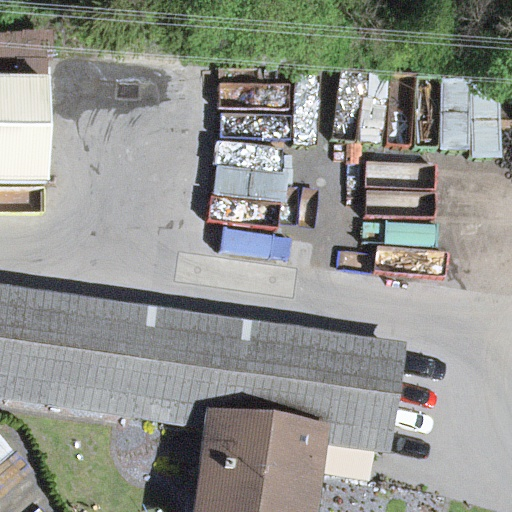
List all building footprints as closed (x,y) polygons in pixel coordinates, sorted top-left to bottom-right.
[(32,100),(0,100),(0,191),(32,192),(32,100)] [(367,115),(367,229),(433,229),(433,116),(367,115)] [(400,350),(0,288),(0,405),(193,435),(195,417),(318,436),(315,451),(382,462),(400,350)] [(318,436),(195,417),(193,435),(180,511),(305,511),(315,451),(318,436)] [(0,511),(50,511),(35,463),(0,474),(0,511)]
